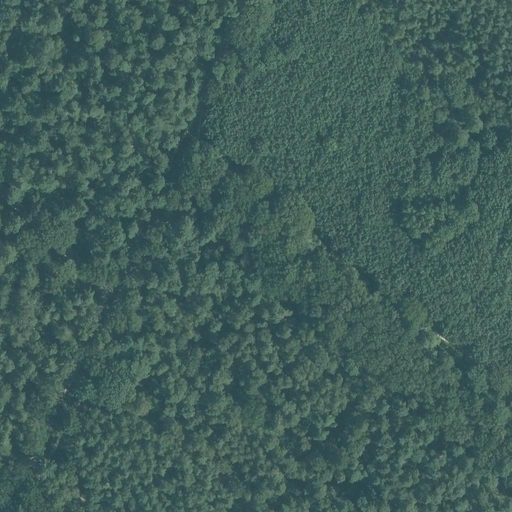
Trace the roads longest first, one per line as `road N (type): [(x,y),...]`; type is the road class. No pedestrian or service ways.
road 1 (track): [(159,177),(511,470)]
road 2 (unclassified): [(0,508),(110,292),(0,188)]
road 3 (track): [(240,0),(117,277)]
